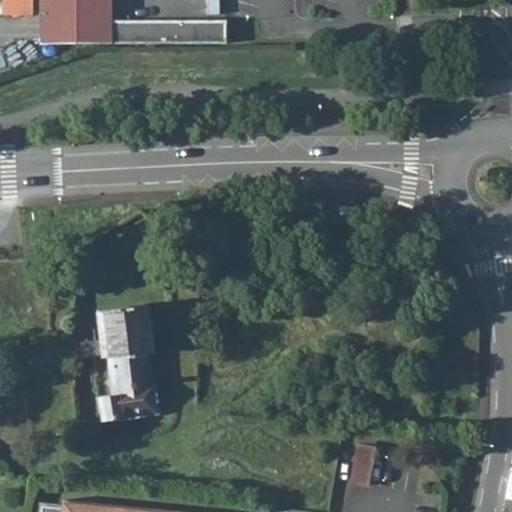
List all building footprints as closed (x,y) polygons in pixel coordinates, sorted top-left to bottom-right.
[(23,0),(0,0),(0,15),(23,16),(23,0)] [(101,0),(30,0),(30,45),(216,48),(216,25),(102,23),(101,0)] [(79,215),(20,219),(21,243),(81,239),(79,215)] [(50,257),(20,259),(21,278),(50,276),(50,257)] [(97,311),(103,359),(107,359),(149,355),(152,355),(144,304),(97,311)] [(149,355),(107,359),(111,395),(98,397),(102,423),(158,415),(154,384),(151,384),(149,355)] [(351,454),(344,495),(364,499),(371,457),(351,454)]
